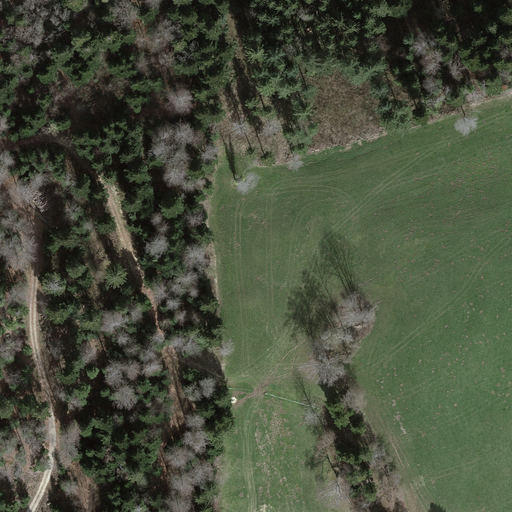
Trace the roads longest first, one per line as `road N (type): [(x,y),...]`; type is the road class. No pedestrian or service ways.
road 1 (track): [(162,511),(171,364),(107,192),(70,142),(45,136),(0,145)]
road 2 (track): [(32,511),(54,440),(32,326),(37,240),(26,211),(0,188)]
